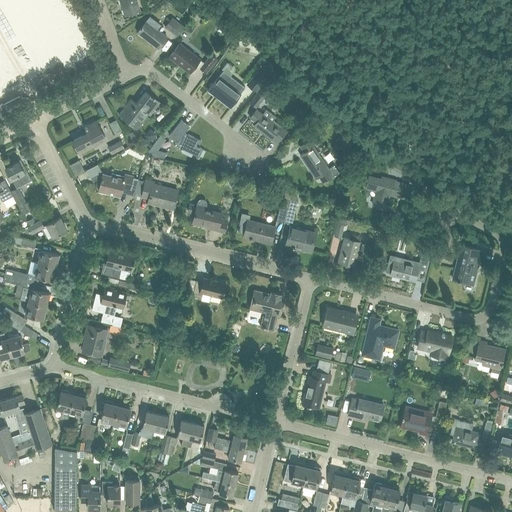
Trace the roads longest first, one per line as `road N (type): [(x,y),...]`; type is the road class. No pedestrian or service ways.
road 1 (residential): [(446,210),(503,238),(486,315),(468,318),(310,281)]
road 2 (residential): [(511,481),(275,424)]
road 3 (residential): [(310,281),(89,223)]
road 4 (residential): [(219,407),(54,366)]
road 5 (residential): [(249,158),(153,73),(126,74)]
road 6 (residential): [(54,366),(89,223)]
road 7 (residential): [(275,424),(310,281)]
